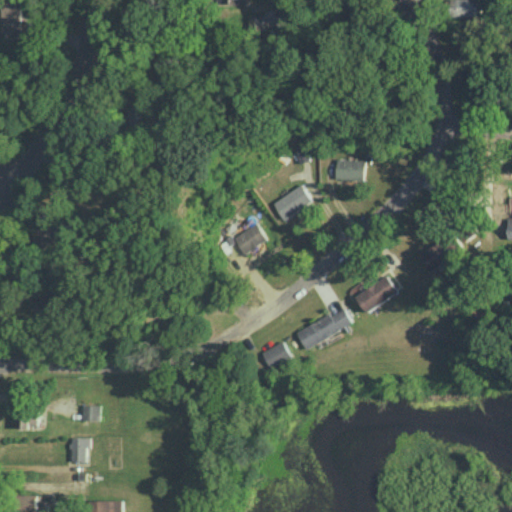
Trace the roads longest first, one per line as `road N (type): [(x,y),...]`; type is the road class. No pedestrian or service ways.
road 1 (residential): [(0,366),(155,365),(180,357),(241,328),(349,249),(428,164),(443,129),(439,56),(399,0)]
road 2 (residential): [(0,190),(73,95),(89,0)]
